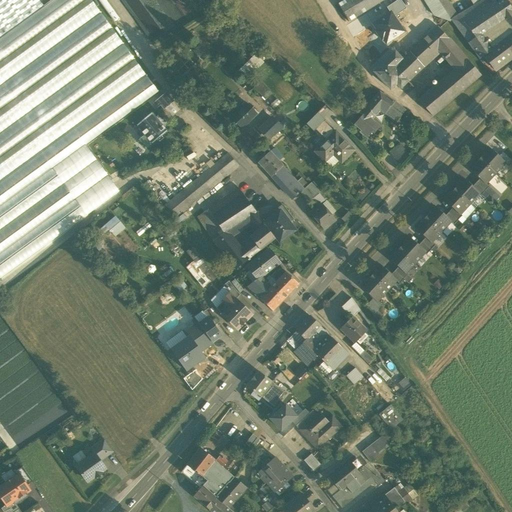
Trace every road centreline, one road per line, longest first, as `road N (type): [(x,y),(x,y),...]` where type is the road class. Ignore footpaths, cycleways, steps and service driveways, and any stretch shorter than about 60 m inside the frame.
road 1 (secondary): [(230,392),(511,86)]
road 2 (track): [(507,511),(348,286)]
road 3 (secondary): [(119,511),(230,392)]
road 4 (residential): [(230,392),(334,511)]
road 5 (track): [(226,0),(153,53),(114,0)]
